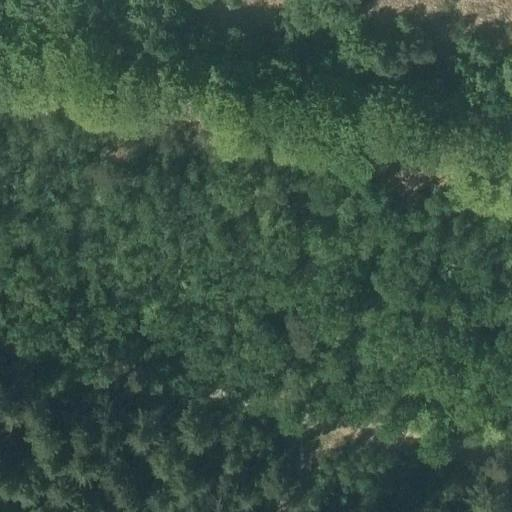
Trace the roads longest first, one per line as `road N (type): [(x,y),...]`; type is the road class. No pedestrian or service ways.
road 1 (unclassified): [(511,124),(0,21)]
road 2 (track): [(280,413),(0,354)]
road 3 (track): [(511,469),(320,425)]
